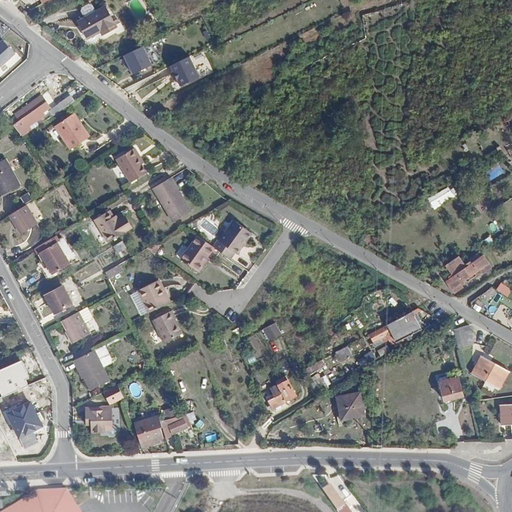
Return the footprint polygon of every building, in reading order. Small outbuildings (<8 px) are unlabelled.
[(86,15),(78,19),(87,37),(101,30),(103,34),(117,27),(107,5),(96,10),(93,4),(90,3),(84,6),(83,9),(86,15)] [(0,66),(17,51),(3,37),(0,40),(0,66)] [(152,65),(142,44),(123,53),(133,74),(152,65)] [(200,76),(189,53),(169,63),(180,86),(200,76)] [(46,113),(50,118),(75,101),(70,95),(46,113)] [(50,107),(46,102),(13,125),(22,137),(32,130),(29,126),(45,115),(43,112),(50,107)] [(74,114),(72,115),(78,125),(81,124),(74,114)] [(78,125),(72,115),(55,127),(71,150),(89,137),(81,124),(78,125)] [(136,157),(138,155),(134,148),(115,159),(130,183),(147,173),(141,165),(136,157)] [(5,159),(0,162),(0,195),(0,196),(19,186),(5,159)] [(186,201),(172,178),(155,188),(169,211),(186,201)] [(21,196),(24,203),(32,198),(29,192),(21,196)] [(193,211),(186,201),(169,211),(175,221),(193,211)] [(28,202),(11,212),(22,232),(39,222),(28,202)] [(119,221),(115,214),(111,208),(97,217),(110,240),(132,227),(125,217),(123,218),(119,221)] [(118,212),(115,214),(119,221),(123,218),(118,212)] [(125,217),(132,227),(135,225),(129,215),(125,217)] [(220,252),(231,260),(235,253),(237,255),(252,234),(233,221),(218,242),(215,240),(211,246),(220,252)] [(141,231),(129,239),(134,247),(146,239),(141,231)] [(55,235),(34,248),(38,253),(41,252),(45,260),(49,265),(54,273),(70,263),(57,243),(59,241),(55,235)] [(211,246),(201,239),(185,263),(201,274),(210,260),(213,262),(220,252),(211,246)] [(122,241),(113,247),(117,254),(126,248),(122,241)] [(447,265),(451,273),(448,276),(450,279),(447,281),(455,293),(463,288),(461,283),(466,280),(467,282),(470,283),(475,280),(475,278),(474,275),(480,271),(482,275),(490,270),(482,257),(479,259),(477,256),(464,264),(459,257),(447,265)] [(210,260),(201,274),(203,276),(213,262),(210,260)] [(110,278),(124,271),(121,263),(106,271),(110,278)] [(137,292),(148,315),(170,303),(164,292),(167,291),(161,280),(137,292)] [(502,286),(511,292),(511,289),(511,285),(505,281),(502,286)] [(496,290),(507,297),(511,292),(502,286),(499,284),(496,290)] [(63,286),(45,296),(54,313),(72,303),(63,286)] [(170,303),(173,302),(167,291),(164,292),(170,303)] [(376,318),(390,309),(379,292),(365,301),(376,318)] [(482,293),(476,297),(479,300),(486,294),(484,292),(482,293)] [(78,312),(61,321),(67,333),(73,343),(90,334),(78,312)] [(170,313),(152,322),(164,345),(181,336),(176,326),(174,327),(171,321),(173,320),(170,313)] [(410,313),(387,325),(396,343),(419,330),(410,313)] [(276,321),(263,329),(270,341),(283,333),(276,321)] [(454,329),(460,348),(476,343),(470,323),(454,329)] [(73,343),(67,333),(65,334),(71,344),(73,343)] [(503,341),(493,335),(482,355),(492,361),(503,341)] [(105,343),(95,349),(103,366),(114,361),(105,343)] [(95,349),(74,359),(78,368),(81,367),(86,376),(92,389),(110,379),(103,366),(95,349)] [(492,361),(482,355),(472,373),(500,389),(509,371),(492,361)] [(277,361),(260,370),(273,394),(271,396),(270,394),(266,396),(273,409),(296,396),(277,361)] [(312,369),(306,372),(311,381),(317,378),(312,369)] [(457,377),(440,382),(445,400),(462,396),(457,377)] [(316,390),(328,386),(325,378),(313,383),(316,390)] [(118,401),(124,398),(120,384),(104,391),(108,401),(117,397),(118,401)] [(208,401),(214,399),(211,389),(205,391),(208,401)] [(353,413),(354,418),(364,416),(360,393),(338,397),(341,415),(353,413)] [(110,405),(118,401),(117,397),(108,401),(110,405)] [(31,400),(9,411),(21,435),(43,424),(31,400)] [(511,404),(500,405),(501,424),(511,424),(511,404)] [(166,418),(177,414),(175,406),(164,410),(166,418)] [(103,408),(86,408),(86,419),(91,420),(92,427),(92,432),(107,432),(113,428),(113,411),(103,412),(103,408)] [(163,428),(166,438),(173,435),(172,433),(191,425),(186,414),(161,421),(163,428)] [(161,428),(163,428),(161,421),(159,422),(158,416),(135,424),(141,444),(154,441),(163,438),(161,428)] [(113,428),(107,432),(110,436),(113,436),(117,432),(113,428)] [(183,431),(187,442),(197,438),(194,428),(183,431)] [(327,485),(323,488),(336,507),(343,503),(330,483),(329,484),(327,482),(325,484),(327,485)] [(81,511),(67,489),(37,490),(0,511),(81,511)] [(343,503),(336,507),(338,511),(345,506),(343,503)]
